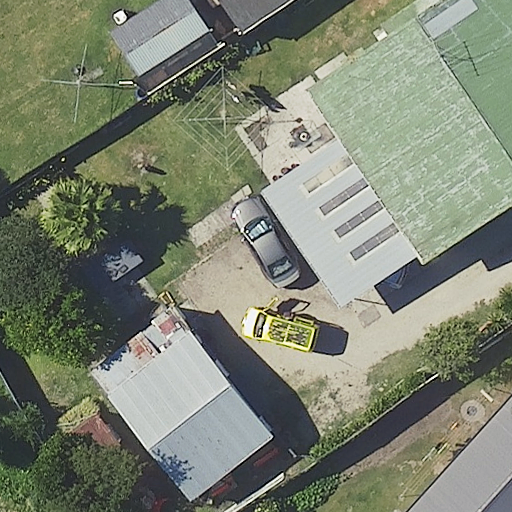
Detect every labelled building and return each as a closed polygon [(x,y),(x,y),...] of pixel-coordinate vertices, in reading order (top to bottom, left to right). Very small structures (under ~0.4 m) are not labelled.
[(318,0),(236,0),(270,40),(318,0)] [(511,0),(462,0),(467,6),(336,113),(366,149),(286,214),(376,324),(509,214),(511,217),(511,0)] [(328,286),(276,216),(224,255),(277,325),(328,286)] [(225,511),(298,461),(194,313),(107,374),(204,511),(225,511)] [(511,511),(511,428),(432,511),(511,511)]
